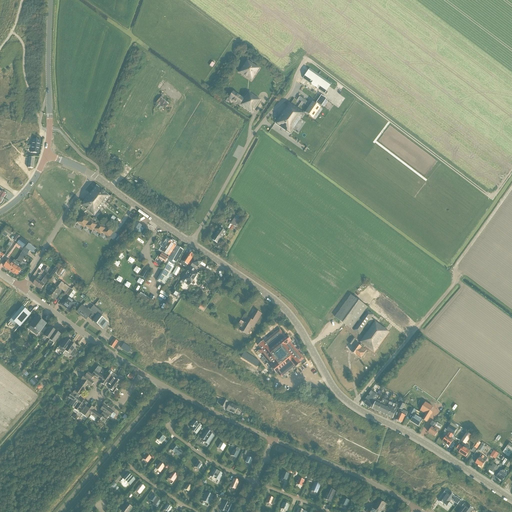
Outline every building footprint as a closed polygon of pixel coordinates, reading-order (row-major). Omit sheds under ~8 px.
[(258,72),(257,71),(260,68),(247,59),(239,72),(252,81),(258,72)] [(310,68),(303,78),(325,94),(331,84),(332,83),(310,68)] [(249,91),(245,98),(234,91),(229,98),(252,113),(261,101),(257,98),(258,97),(249,91)] [(321,95),(316,102),(321,106),(326,98),(321,95)] [(160,97),(156,103),(164,109),(169,104),(160,97)] [(321,107),(312,101),(305,112),(313,118),(321,107)] [(289,103),(275,123),(291,134),(294,130),(301,120),(305,113),(295,105),(294,107),(289,103)] [(32,140),(31,145),(31,152),(39,153),(40,140),(32,140)] [(25,168),(27,168),(33,169),(34,158),(29,158),(28,166),(25,166),(25,168)] [(85,207),(84,208),(94,216),(109,197),(96,186),(81,205),(85,207)] [(77,222),(84,228),(85,226),(88,222),(82,216),(77,222)] [(88,222),(85,226),(92,231),(93,229),(98,223),(96,222),(94,224),(90,220),(88,222)] [(136,222),(131,229),(137,233),(141,226),(136,222)] [(98,223),(93,229),(100,235),(101,233),(106,227),(104,225),(102,227),(98,223)] [(113,232),(106,227),(101,233),(108,238),(113,232)] [(216,234),(212,240),(217,243),(221,237),(221,238),(225,232),(219,228),(216,234)] [(21,238),(17,244),(22,248),(27,242),(21,238)] [(166,264),(156,281),(164,286),(169,277),(168,276),(183,250),(177,246),(176,246),(177,244),(176,244),(176,243),(172,240),(171,241),(170,240),(167,238),(165,241),(168,243),(162,252),(169,256),(168,258),(161,254),(159,258),(165,262),(164,263),(166,264)] [(35,249),(28,244),(25,248),(29,251),(32,253),(35,249)] [(28,253),(29,251),(25,248),(25,247),(17,260),(21,263),(28,253)] [(182,259),(180,264),(185,267),(187,265),(194,255),(190,253),(187,256),(185,255),(182,259)] [(196,257),(192,264),(191,266),(196,269),(197,267),(201,260),(196,257)] [(9,270),(15,262),(15,261),(14,260),(13,261),(11,263),(8,261),(3,267),(9,270)] [(18,263),(15,261),(15,262),(9,270),(14,274),(15,273),(17,275),(21,270),(16,267),(18,263)] [(195,270),(196,269),(191,266),(181,281),(188,286),(197,272),(195,270)] [(55,268),(49,275),(52,277),(58,270),(55,268)] [(45,277),(40,283),(36,279),(33,284),(41,290),(44,285),(48,280),(50,281),(52,277),(49,275),(47,273),(45,277)] [(59,288),(65,292),(69,287),(62,282),(58,287),(56,289),(54,287),(52,289),(52,288),(50,291),(48,295),(54,299),(57,296),(59,294),(59,293),(60,291),(57,289),(59,288)] [(66,298),(61,304),(70,311),(75,302),(71,299),(76,292),(69,287),(65,293),(65,292),(63,295),(66,298)] [(175,290),(171,295),(177,299),(180,293),(175,290)] [(357,321),(359,323),(361,320),(359,319),(368,307),(351,295),(335,317),(352,329),(357,321)] [(12,320),(8,325),(13,320),(19,326),(13,333),(14,333),(20,326),(29,315),(35,308),(35,307),(29,314),(22,309),(28,302),(28,301),(22,308),(12,320)] [(107,323),(105,321),(100,317),(103,313),(93,305),(90,310),(88,308),(87,310),(81,306),(76,312),(86,320),(91,313),(92,314),(89,317),(90,318),(89,318),(103,329),(107,323)] [(241,321),(237,326),(241,328),(239,331),(247,335),(248,333),(249,334),(251,330),(250,329),(252,326),(253,327),(261,314),(256,311),(248,324),(245,322),(245,323),(241,321)] [(367,311),(361,320),(359,323),(353,331),(359,335),(363,330),(366,332),(370,326),(370,325),(373,320),(371,319),(374,315),(367,311)] [(31,326),(28,330),(36,335),(39,332),(45,324),(36,318),(30,326),(31,326)] [(356,356),(357,355),(361,358),(365,353),(366,351),(363,348),(365,346),(374,353),(389,332),(385,330),(386,328),(375,321),(360,343),(361,344),(360,344),(361,345),(361,346),(358,344),(352,353),(356,356)] [(50,328),(45,336),(49,340),(55,332),(50,328)] [(263,341),(257,346),(258,346),(260,349),(258,351),(272,368),(271,368),(275,374),(275,373),(276,373),(281,378),(294,367),(295,368),(301,364),(300,363),(299,363),(304,359),(290,342),(290,341),(291,342),(291,341),(286,336),(286,337),(281,332),(280,330),(264,343),(263,342),(263,341)] [(60,335),(55,332),(49,340),(54,343),(60,335)] [(114,339),(109,345),(116,350),(120,343),(114,339)] [(66,340),(64,343),(63,342),(59,349),(63,353),(63,354),(71,343),(66,340)] [(76,346),(71,343),(63,354),(65,351),(70,354),(69,355),(72,357),(77,352),(73,349),(76,346)] [(124,344),(121,349),(128,353),(131,348),(124,344)] [(101,382),(104,378),(98,374),(102,369),(98,366),(95,371),(92,375),(94,376),(101,382)] [(107,383),(109,384),(113,379),(115,375),(109,371),(104,378),(101,382),(100,383),(105,386),(107,383)] [(91,380),(94,376),(92,375),(87,372),(84,376),(84,375),(81,379),(83,381),(87,384),(90,387),(93,382),(91,380)] [(115,389),(121,380),(115,375),(113,379),(109,384),(111,386),(109,389),(112,391),(111,393),(115,395),(118,391),(115,389)] [(34,377),(29,382),(33,386),(38,381),(34,377)] [(75,389),(73,391),(79,396),(81,394),(80,394),(87,384),(83,381),(76,390),(75,389)] [(70,405),(74,409),(81,400),(78,398),(79,396),(73,391),(70,389),(68,391),(71,393),(68,397),(73,401),(70,405)] [(367,400),(364,404),(370,408),(374,403),(375,402),(378,395),(371,391),(369,394),(369,395),(368,397),(367,396),(365,399),(367,400)] [(59,400),(54,397),(50,402),(55,405),(59,400)] [(77,416),(78,417),(85,407),(83,405),(85,402),(81,399),(81,400),(74,409),(73,412),(78,415),(77,416)] [(383,399),(381,402),(381,403),(382,403),(378,412),(383,414),(389,402),(383,399)] [(381,403),(381,402),(378,401),(377,402),(376,402),(372,409),(378,412),(382,403),(381,403)] [(383,414),(388,416),(389,413),(390,413),(394,404),(389,402),(383,414)] [(422,419),(426,422),(432,413),(430,411),(433,407),(426,402),(420,411),(425,415),(422,419)] [(230,403),(226,410),(234,414),(238,407),(230,403)] [(395,404),(394,404),(390,413),(389,413),(388,416),(393,419),(399,404),(396,403),(395,404)] [(87,408),(85,407),(78,417),(80,418),(85,421),(87,418),(89,414),(92,410),(94,408),(89,405),(87,408)] [(100,410),(103,412),(102,414),(107,418),(110,420),(113,422),(114,420),(113,419),(116,415),(113,412),(103,405),(100,410)] [(92,410),(89,414),(96,419),(95,421),(97,422),(98,422),(100,420),(104,423),(107,418),(102,414),(100,416),(92,410)] [(408,412),(403,410),(402,411),(401,411),(400,413),(399,413),(396,420),(399,421),(399,422),(400,423),(401,422),(402,423),(405,416),(406,417),(408,412)] [(415,415),(411,421),(418,426),(423,420),(415,415)] [(193,427),(191,430),(196,434),(201,428),(200,428),(201,426),(194,420),(190,425),(193,427)] [(431,428),(428,433),(435,437),(440,429),(442,426),(437,423),(437,424),(432,421),(429,426),(431,428)] [(452,423),(447,430),(454,434),(458,427),(452,423)] [(206,430),(201,438),(204,440),(203,441),(208,445),(214,436),(211,434),(211,433),(206,430)] [(446,436),(442,442),(450,446),(453,441),(451,439),(453,435),(449,432),(446,436)] [(459,444),(457,449),(460,451),(459,453),(466,457),(469,452),(467,450),(470,447),(466,444),(472,435),(467,432),(461,441),(463,443),(461,446),(459,444)] [(160,434),(156,439),(161,443),(165,438),(160,434)] [(219,438),(214,446),(222,451),(227,443),(219,438)] [(173,445),(170,450),(179,456),(182,451),(173,445)] [(233,450),(230,455),(236,458),(239,453),(240,449),(237,447),(235,451),(233,450)] [(493,451),(489,456),(494,459),(498,454),(493,451)] [(146,454),(142,459),(147,463),(151,458),(146,454)] [(481,455),(475,463),(482,468),(485,462),(487,459),(484,457),(481,455)] [(247,457),(244,462),(245,462),(250,465),(253,459),(251,459),(252,457),(249,456),(249,458),(247,457)] [(197,462),(194,467),(199,470),(202,465),(197,462)] [(165,467),(160,463),(155,469),(160,473),(164,467),(165,467)] [(499,467),(494,464),(489,470),(494,474),(499,467)] [(214,469),(210,476),(218,481),(219,480),(221,476),(222,474),(214,469)] [(502,471),(501,471),(500,471),(496,477),(502,481),(507,475),(504,473),(505,472),(503,470),(502,471)] [(173,472),(168,478),(173,482),(178,475),(173,472)] [(134,481),(132,479),(126,474),(121,480),(128,487),(134,481)] [(239,481),(233,478),(230,487),(235,490),(239,481)] [(298,478),(296,484),(302,486),(304,481),(298,478)] [(315,482),(314,485),(311,490),(317,493),(321,485),(315,482)] [(140,484),(135,490),(140,494),(145,488),(140,484)] [(187,484),(184,489),(189,492),(192,487),(187,484)] [(324,496),(323,498),(331,501),(332,500),(335,494),(336,491),(328,487),(327,489),(328,490),(325,497),(324,496)] [(444,495),(439,501),(443,504),(443,503),(447,506),(450,502),(451,499),(453,500),(453,501),(457,505),(461,500),(456,497),(455,497),(454,496),(454,495),(450,493),(446,490),(443,494),(444,495)] [(203,491),(199,499),(209,504),(213,496),(203,491)] [(153,505),(157,507),(160,502),(157,499),(156,497),(153,495),(149,500),(154,503),(153,505)] [(268,496),(266,502),(271,504),(273,505),(275,499),(274,499),(268,496)] [(344,498),(341,504),(347,507),(350,501),(344,498)] [(381,511),(386,504),(379,500),(377,504),(376,504),(374,508),(373,507),(371,511),(368,510),(367,511),(381,511)] [(224,502),(221,508),(226,510),(225,511),(227,511),(230,511),(233,506),(224,502)] [(283,502),(281,508),(286,511),(289,505),(283,502)] [(123,508),(120,511),(129,511),(133,508),(126,503),(123,508)]
